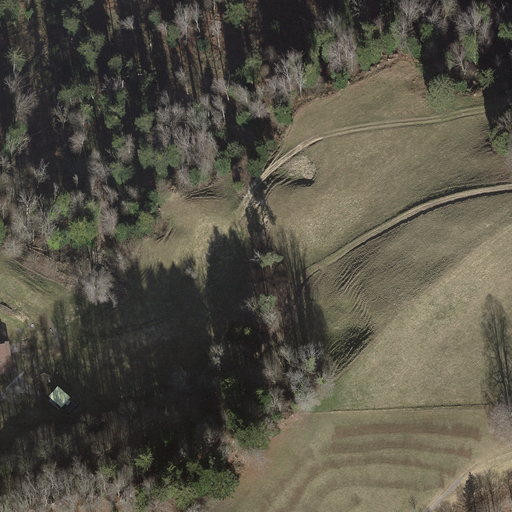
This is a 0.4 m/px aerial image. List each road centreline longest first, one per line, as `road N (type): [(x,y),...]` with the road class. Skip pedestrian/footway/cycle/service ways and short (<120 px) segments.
road 1 (track): [(511,102),(305,144),(254,185),(178,310),(59,351),(19,379)]
road 2 (track): [(3,322),(19,379),(75,424),(166,410),(237,375),(259,354),(292,293)]
road 3 (track): [(292,293),(309,271),(410,213),(511,187)]
